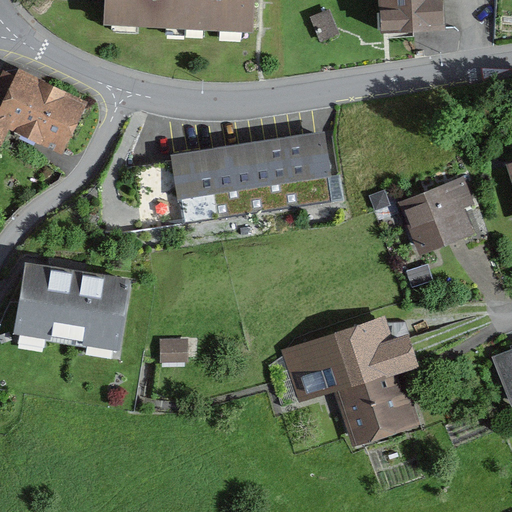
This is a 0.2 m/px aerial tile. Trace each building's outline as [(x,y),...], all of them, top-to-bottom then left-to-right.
[(167,19),(184,20),(185,0),(105,0),(104,20),(120,20),(120,16),(138,17),(137,21),(167,23),(167,19)] [(253,0),(185,0),(184,20),(204,21),(204,25),(219,26),(219,21),(237,22),(236,27),(252,27),(253,0)] [(389,31),(441,28),(439,0),(382,0),(383,12),(388,11),(389,31)] [(339,33),(328,10),(312,18),(322,40),(339,33)] [(0,80),(0,142),(11,120),(61,144),(78,107),(5,71),(0,80)] [(182,219),(183,224),(332,202),(322,137),(132,166),(141,226),(182,219)] [(459,211),(456,205),(470,199),(463,182),(405,205),(422,248),(463,232),(455,213),(459,211)] [(28,265),(17,329),(116,346),(127,281),(28,265)] [(343,385),(360,433),(414,415),(405,386),(390,391),(383,371),(412,362),(404,340),(391,344),(383,321),(285,353),(301,400),(343,385)] [(183,344),(163,345),(163,360),(183,360),(183,344)] [(511,349),(497,356),(511,393),(511,349)]
